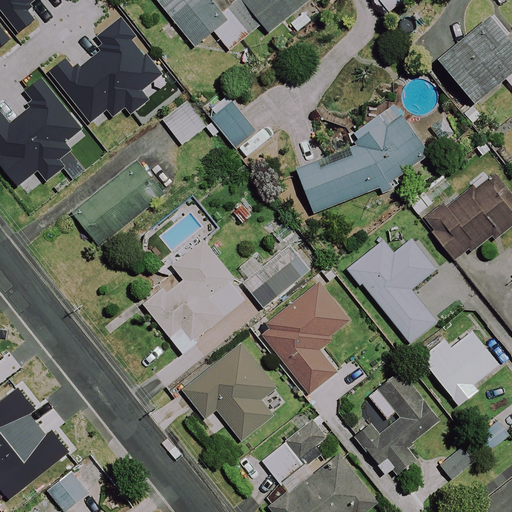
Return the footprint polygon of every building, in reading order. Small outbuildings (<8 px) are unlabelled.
[(157,0),(197,49),(217,33),(229,24),(223,15),(210,0),(157,0)] [(229,24),(217,33),(230,51),(264,25),(270,34),(315,0),(242,0),(223,15),(229,24)] [(405,0),(379,0),(389,12),(405,0)] [(439,18),(432,8),(407,25),(413,35),(439,18)] [(40,30),(27,11),(8,25),(21,44),(40,30)] [(511,45),(492,20),(440,62),(475,104),(506,79),(511,87),(511,45)] [(0,72),(17,59),(0,37),(0,72)] [(16,112),(11,115),(31,141),(27,143),(39,159),(35,162),(56,188),(85,166),(67,143),(77,134),(72,127),(80,121),(62,97),(53,104),(35,81),(8,102),(16,112)] [(258,137),(226,96),(205,112),(237,154),(258,137)] [(207,128),(187,103),(164,121),(183,146),(207,128)] [(356,150),(300,170),(315,214),(380,190),(382,195),(401,188),(397,179),(436,155),(416,115),(386,131),(382,123),(350,139),(356,150)] [(164,195),(138,164),(75,217),(102,248),(164,195)] [(511,225),(511,192),(499,173),(427,221),(456,263),(511,225)] [(433,204),(424,192),(409,203),(419,215),(433,204)] [(275,238),(286,251),(244,285),(265,310),(323,263),(291,225),(275,238)] [(384,242),(347,272),(360,288),(363,285),(411,344),(437,322),(411,290),(437,270),(413,240),(394,255),(384,242)] [(173,266),(181,275),(144,304),(184,354),(198,343),(196,340),(250,297),(205,241),(173,266)] [(352,323),(319,282),(276,316),(258,330),(310,395),(338,373),(319,349),(352,323)] [(498,366),(472,333),(452,349),(444,339),(421,358),(459,406),(477,392),(473,387),(498,366)] [(278,389),(244,346),(186,393),(207,420),(218,411),(243,442),(273,418),(261,403),(278,389)] [(420,458),(410,446),(444,417),(405,370),(371,398),(384,414),(355,439),(386,476),(394,469),(399,475),(420,458)] [(511,438),(511,433),(503,421),(474,443),(486,458),(511,438)] [(34,458),(15,434),(0,445),(0,511),(5,511),(57,472),(41,452),(34,458)] [(314,478),(288,443),(264,461),(284,487),(267,500),(275,511),(367,511),(381,502),(345,455),(314,478)] [(478,462),(465,446),(441,464),(454,481),(478,462)] [(66,511),(90,494),(75,474),(50,492),(64,511),(66,511)]
